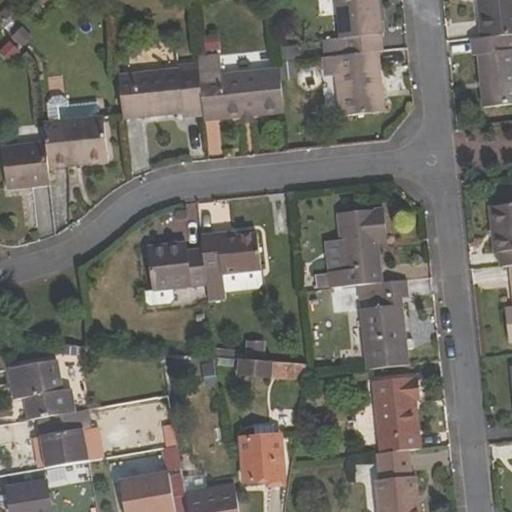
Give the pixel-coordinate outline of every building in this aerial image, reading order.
[(336,0),(343,57),(380,53),(385,52),(379,0),(336,0)] [(511,35),(511,0),(478,0),(482,39),(511,35)] [(14,39),(23,49),(32,40),(23,31),(14,39)] [(473,40),(475,57),(479,56),(485,109),(511,106),(511,35),(482,39),(473,40)] [(341,117),(386,113),(380,53),(343,57),(335,58),(341,117)] [(199,64),(179,67),(179,70),(120,77),(125,122),(184,115),(185,119),(205,117),(200,78),(199,64)] [(205,117),(206,123),(241,119),(255,117),(285,114),(280,69),(200,78),(205,117)] [(109,158),(105,117),(44,123),(47,144),(49,170),(70,168),(69,162),(109,158)] [(47,144),(5,148),(9,192),(51,187),(49,170),(47,144)] [(511,206),(493,209),(497,254),(500,254),(502,269),(511,268),(511,267),(511,206)] [(338,214),(340,240),(326,242),(331,290),(368,286),(384,285),(380,247),(379,235),(387,234),(385,209),(338,214)] [(234,237),(226,239),(226,234),(202,237),(203,251),(208,287),(210,304),(228,302),(225,276),(262,272),(258,235),(234,237)] [(379,235),(380,247),(388,246),(387,234),(379,235)] [(208,287),(203,251),(188,252),(188,244),(149,248),(154,293),(208,287)] [(368,371),(411,366),(404,299),(410,298),(408,282),(384,285),(368,286),(370,302),(361,303),(368,371)] [(239,374),(273,376),(274,362),(240,359),(239,374)] [(92,411),(88,387),(64,391),(59,363),(11,371),(15,401),(26,399),(29,421),(39,420),(89,412),(92,411)] [(419,378),(375,383),(382,455),(409,452),(423,450),(418,403),(421,403),(419,378)] [(47,470),(89,463),(84,431),(92,430),(89,412),(39,420),(47,470)] [(247,483),(286,479),(282,438),(243,442),(247,483)] [(382,511),(418,511),(415,479),(412,479),(409,452),(382,455),(379,455),(382,482),(380,482),(382,511)] [(7,476),(9,491),(47,485),(47,486),(92,479),(89,463),(47,470),(7,476)] [(177,511),(171,473),(122,482),(127,511),(177,511)] [(51,511),(47,486),(47,485),(9,491),(12,511),(51,511)] [(189,511),(240,511),(236,487),(187,496),(189,511)]
